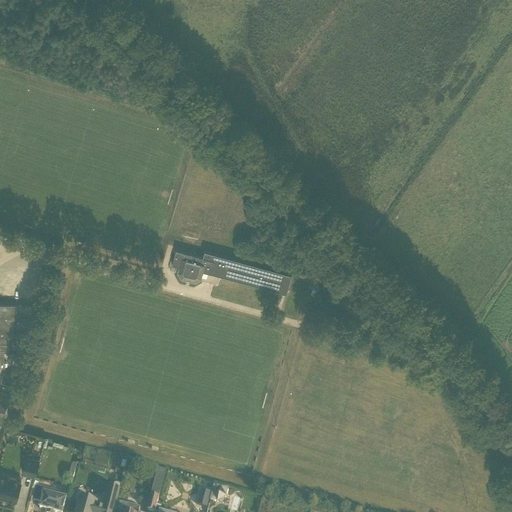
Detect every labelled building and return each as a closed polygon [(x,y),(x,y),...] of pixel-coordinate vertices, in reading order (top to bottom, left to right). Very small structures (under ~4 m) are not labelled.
[(181,277),(190,280),(196,281),(202,278),(204,271),(211,273),(287,293),(292,274),(234,258),(205,251),(203,257),(176,249),(172,264),(179,266),(178,271),(181,277)] [(18,305),(0,304),(0,320),(13,321),(18,321),(28,323),(29,319),(18,316),(17,315),(17,305),(18,305)] [(13,331),(13,321),(0,320),(0,335),(8,336),(14,336),(14,331),(13,331)] [(8,346),(8,336),(0,335),(0,351),(10,351),(10,346),(8,346)] [(4,351),(10,351),(0,351),(0,367),(6,367),(6,362),(4,362),(4,351)] [(0,406),(0,407),(6,409),(8,403),(1,401),(0,404),(0,406)] [(35,477),(40,460),(27,457),(22,473),(35,477)] [(158,470),(154,484),(162,486),(165,472),(158,470)] [(9,479),(8,478),(0,476),(0,497),(16,502),(21,482),(16,481),(16,480),(16,478),(11,477),(9,478),(9,479)] [(62,511),(65,505),(66,499),(60,497),(61,493),(38,487),(34,500),(42,502),(40,508),(48,510),(47,511),(62,511)] [(218,494),(227,496),(228,491),(214,487),(210,501),(216,502),(218,494)] [(115,508),(119,491),(110,488),(105,505),(115,508)] [(201,491),(197,505),(207,508),(211,493),(201,491)] [(153,511),(154,511),(159,496),(151,495),(147,510),(153,511)] [(113,511),(115,508),(105,505),(105,508),(97,506),(98,503),(80,499),(76,511),(113,511)] [(120,503),(118,511),(117,511),(139,511),(140,508),(139,508),(139,509),(121,504),(121,503),(120,503)]
